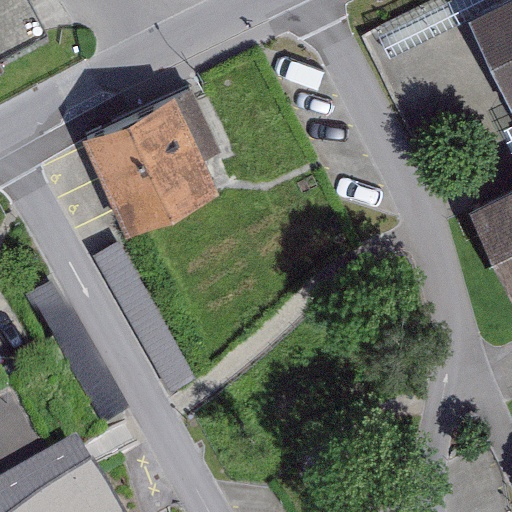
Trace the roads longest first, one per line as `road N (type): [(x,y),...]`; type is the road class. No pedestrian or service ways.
road 1 (residential): [(0,139),(150,56)]
road 2 (residential): [(150,56),(261,0)]
